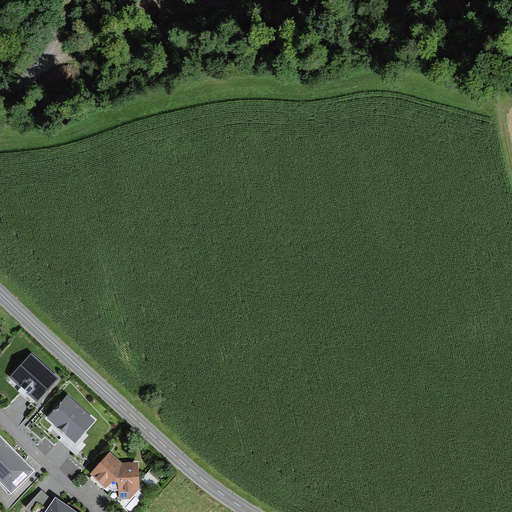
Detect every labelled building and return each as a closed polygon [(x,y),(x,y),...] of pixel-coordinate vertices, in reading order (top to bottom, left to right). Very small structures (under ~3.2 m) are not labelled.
[(55,374),(30,349),(10,370),(35,394),(55,374)] [(91,413),(66,390),(48,410),(73,433),(91,413)] [(32,472),(0,440),(0,482),(11,493),(32,472)] [(116,453),(93,479),(129,511),(152,486),(116,453)] [(69,511),(56,503),(50,511),(69,511)]
